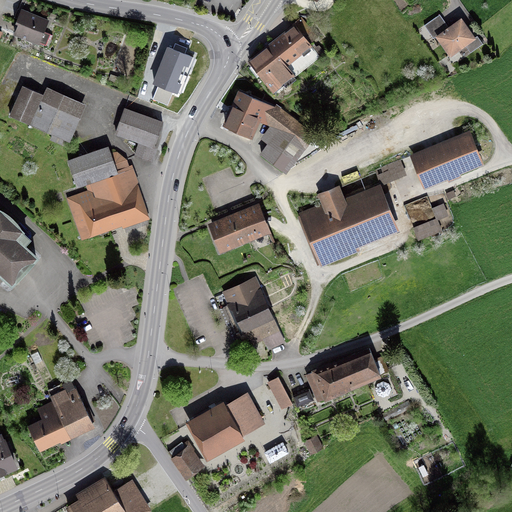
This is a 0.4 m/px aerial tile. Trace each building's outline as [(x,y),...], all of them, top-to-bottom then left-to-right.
[(16,22),(18,24),(14,33),(37,43),(38,43),(45,46),(47,39),(49,40),(51,35),(42,32),(46,22),(23,12),(20,18),(18,19),(17,20),(16,22)] [(449,55),(473,38),(460,19),(445,30),(436,17),(423,25),(432,38),(436,36),(449,55)] [(315,38),(300,19),(292,25),(294,27),(249,62),(271,90),(291,74),(293,76),(318,56),(308,44),(315,38)] [(191,58),(168,48),(154,84),(177,93),(191,58)] [(50,140),(65,146),(70,133),(59,128),(66,112),(39,100),(41,95),(22,86),(9,116),(52,135),(50,140)] [(277,109),(240,92),(225,124),(248,135),(255,119),(269,126),(277,132),(260,155),(284,172),(286,170),(312,135),(277,109)] [(139,141),(135,156),(148,161),(162,123),(124,109),(115,133),(139,141)] [(333,134),(328,138),(331,144),(337,140),(333,134)] [(479,162),(469,136),(413,159),(424,185),(447,175),(449,179),(458,175),(456,171),(479,162)] [(69,198),(83,237),(145,213),(130,167),(128,168),(125,160),(113,164),(116,171),(104,175),(96,151),(67,161),(76,186),(85,182),(88,191),(69,198)] [(324,205),(303,213),(322,262),(355,249),(352,241),(392,225),(379,192),(345,206),(337,188),(320,195),(324,205)] [(254,232),(257,234),(266,230),(256,207),(211,225),(221,249),(230,245),(230,241),(254,232)] [(0,281),(4,277),(11,283),(14,279),(17,275),(18,276),(18,275),(18,274),(27,264),(28,265),(28,264),(28,263),(31,260),(32,260),(35,257),(21,244),(27,238),(19,231),(20,231),(19,230),(16,226),(16,225),(16,224),(15,225),(10,219),(3,213),(2,212),(0,211),(0,281)] [(277,329),(262,296),(261,296),(253,279),(224,292),(241,330),(236,332),(240,341),(260,332),(262,336),(277,329)] [(43,357),(52,352),(48,345),(39,350),(43,357)] [(318,400),(379,374),(369,349),(306,374),(318,400)] [(18,383),(16,376),(4,380),(6,387),(18,383)] [(280,377),(269,382),(283,408),(293,403),(280,377)] [(47,390),(53,402),(68,434),(91,423),(71,379),(47,390)] [(293,395),(297,406),(312,401),(309,390),(293,395)] [(243,435),(266,422),(248,391),(226,404),(224,400),(187,421),(208,459),(245,438),(243,435)] [(68,434),(53,402),(38,409),(43,421),(28,427),(38,448),(68,434)] [(0,434),(0,471),(14,466),(0,434)] [(321,448),(315,437),(305,442),(310,453),(321,448)] [(183,445),(184,447),(171,457),(186,478),(200,467),(187,450),(191,447),(187,442),(183,445)] [(287,452),(281,442),(264,452),(269,462),(287,452)] [(107,486),(67,510),(68,511),(124,511),(108,485),(107,486)]
